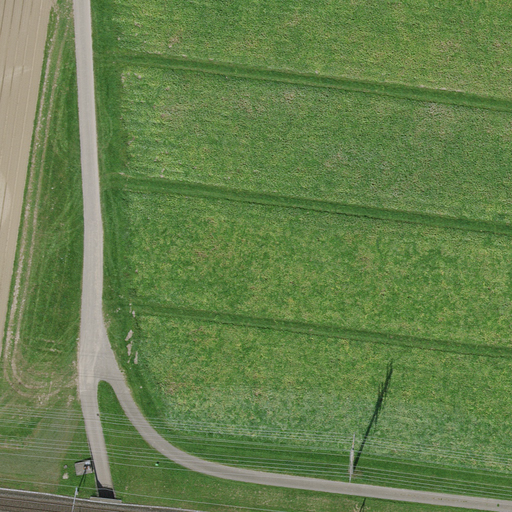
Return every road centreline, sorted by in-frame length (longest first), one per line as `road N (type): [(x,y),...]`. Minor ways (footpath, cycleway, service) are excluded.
road 1 (unclassified): [(114,511),(91,379),(85,0)]
road 2 (track): [(511,510),(194,466),(151,438),(93,326)]
